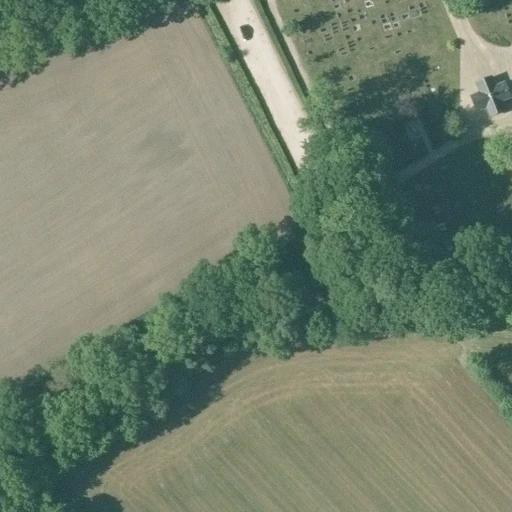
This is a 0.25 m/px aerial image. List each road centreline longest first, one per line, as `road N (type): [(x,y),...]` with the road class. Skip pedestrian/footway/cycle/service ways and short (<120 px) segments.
road 1 (unclassified): [(239,0),(323,173)]
road 2 (track): [(323,173),(394,310)]
